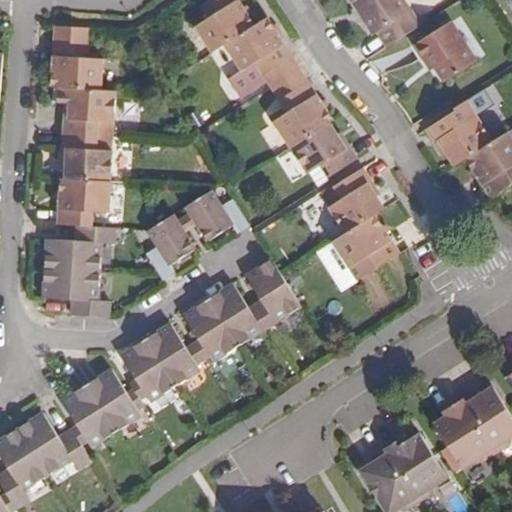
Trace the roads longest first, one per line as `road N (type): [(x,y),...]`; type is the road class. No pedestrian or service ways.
road 1 (residential): [(15,338),(5,313),(23,3)]
road 2 (residential): [(15,338),(113,342),(237,258)]
road 3 (residential): [(436,201),(295,0)]
road 4 (residential): [(474,313),(318,407),(284,460)]
